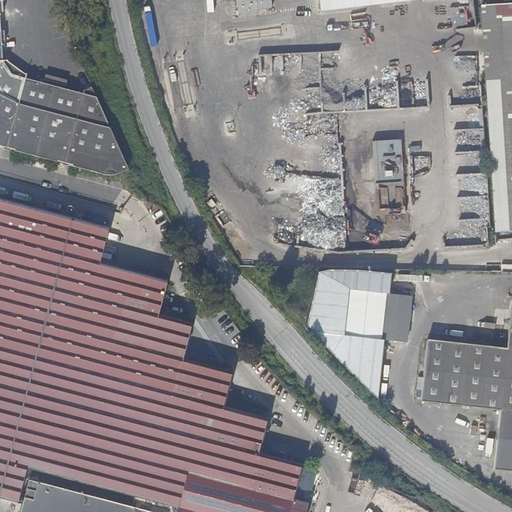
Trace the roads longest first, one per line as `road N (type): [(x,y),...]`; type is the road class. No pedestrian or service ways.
road 1 (unknown): [(274,247),(326,259),(423,255),(442,184),(441,69),(435,53),(406,30),(210,45)]
road 2 (unknown): [(511,279),(462,292),(419,318),(406,384),(413,416),(427,431),(511,481)]
road 3 (unknown): [(176,42),(202,159),(274,247)]
road 4 (unknown): [(210,45),(242,112),(274,247)]
road 5 (residential): [(0,166),(120,201)]
